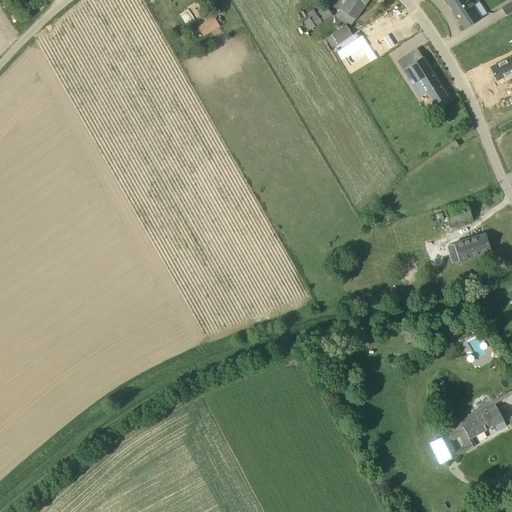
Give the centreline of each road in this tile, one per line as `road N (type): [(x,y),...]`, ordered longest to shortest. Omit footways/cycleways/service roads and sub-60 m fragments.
road 1 (track): [(511,284),(446,315),(320,327),(178,381),(94,432),(1,511)]
road 2 (unclassified): [(511,198),(470,101),(404,0)]
